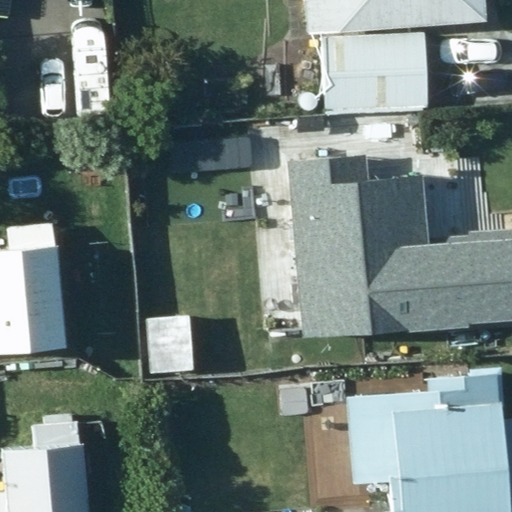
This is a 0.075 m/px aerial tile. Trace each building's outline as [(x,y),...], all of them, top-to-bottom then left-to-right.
[(298,0),(301,28),(475,14),(473,0),(298,0)] [(89,29),(60,30),(65,112),(94,111),(89,29)] [(421,104),(418,30),(317,32),(319,106),(421,104)] [(421,248),(417,172),(358,175),(357,149),(286,153),(296,334),(511,323),(511,243),(470,245),(421,248)] [(0,346),(55,342),(44,221),(0,224),(0,346)] [(182,321),(137,324),(140,378),(185,375),(182,321)] [(419,388),(343,394),(351,481),(374,479),(376,511),(500,511),(498,493),(511,491),(511,412),(490,414),(486,371),(418,377),(419,388)] [(77,511),(69,418),(22,423),(24,441),(0,443),(0,511),(77,511)]
